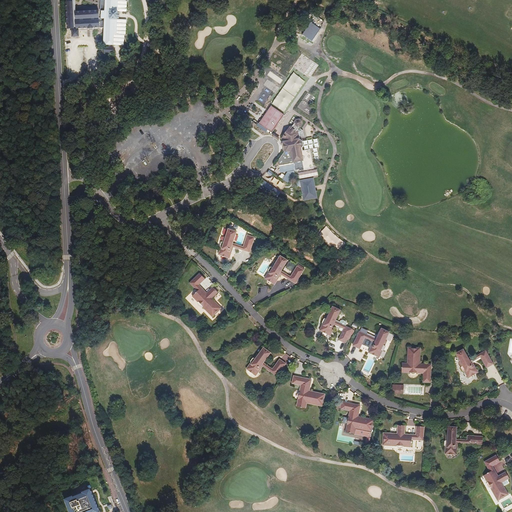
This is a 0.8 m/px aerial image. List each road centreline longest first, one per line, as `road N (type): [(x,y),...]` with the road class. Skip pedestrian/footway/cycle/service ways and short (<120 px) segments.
road 1 (residential): [(511,407),(489,402),(444,416),(378,398),(291,348),(188,252),(124,221),(93,193),(65,189)]
road 2 (tertiary): [(65,189),(54,0)]
road 3 (tertiary): [(127,511),(63,348)]
